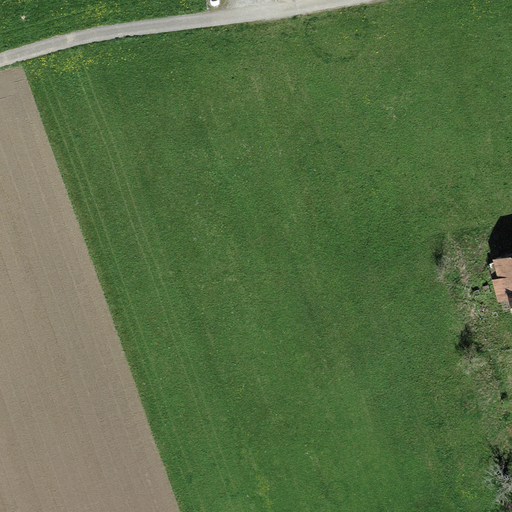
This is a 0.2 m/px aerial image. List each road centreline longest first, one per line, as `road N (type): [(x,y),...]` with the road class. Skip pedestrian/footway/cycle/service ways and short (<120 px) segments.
road 1 (residential): [(353,0),(136,30)]
road 2 (track): [(136,30),(0,60)]
